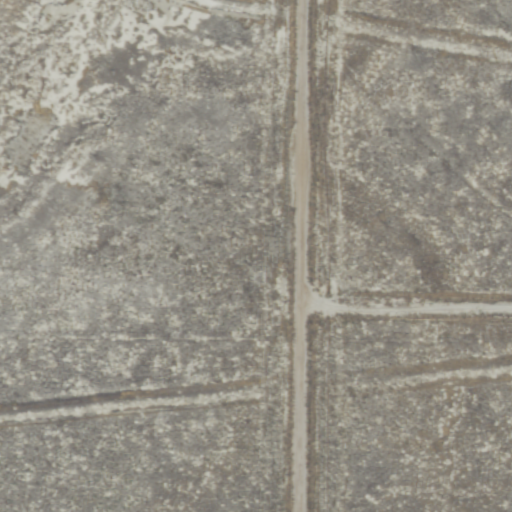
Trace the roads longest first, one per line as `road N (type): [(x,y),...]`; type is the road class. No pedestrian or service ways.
road 1 (track): [(299,0),(301,511)]
road 2 (track): [(303,312),(511,314)]
